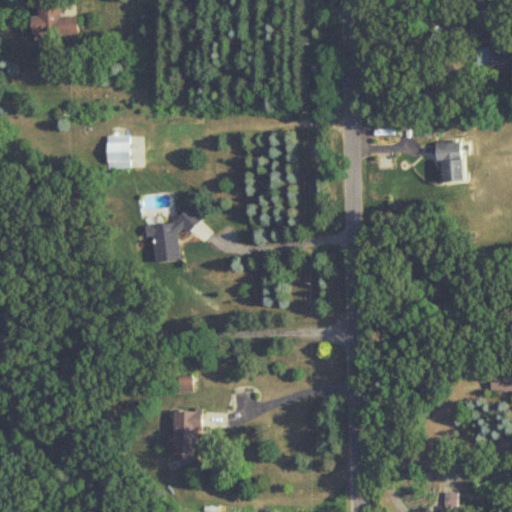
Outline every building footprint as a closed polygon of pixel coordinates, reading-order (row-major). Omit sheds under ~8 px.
[(38,0),(39,16),(33,17),(33,37),(79,35),(79,16),(62,17),(61,0),(38,0)] [(511,61),(511,42),(477,49),(480,68),(511,61)] [(132,136),(109,136),(109,169),(132,169),(132,136)] [(438,142),(439,182),(464,181),(463,141),(438,142)] [(147,223),(148,237),(155,237),(158,263),(182,260),(179,232),(200,229),(199,217),(147,223)] [(511,368),(494,369),(494,391),(511,391),(511,368)] [(181,392),(195,392),(194,378),(181,378),(181,392)] [(175,411),(175,461),(200,461),(200,411),(175,411)]
